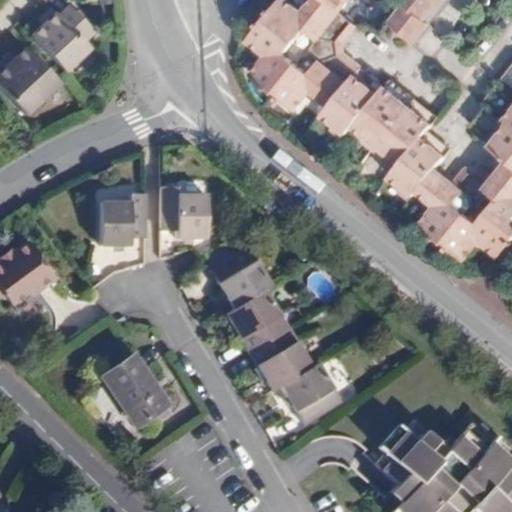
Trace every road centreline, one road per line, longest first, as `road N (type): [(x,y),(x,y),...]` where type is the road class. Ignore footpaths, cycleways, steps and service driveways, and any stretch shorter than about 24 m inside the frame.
road 1 (tertiary): [(199,98),(232,135),(511,359)]
road 2 (residential): [(289,511),(152,288)]
road 3 (residential): [(0,196),(59,156),(199,98)]
road 4 (residential): [(125,511),(38,423)]
